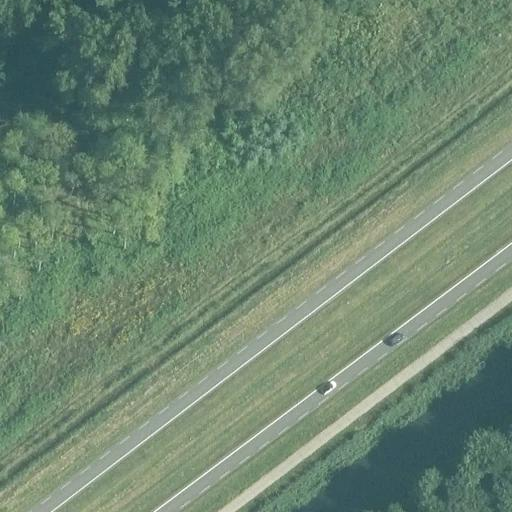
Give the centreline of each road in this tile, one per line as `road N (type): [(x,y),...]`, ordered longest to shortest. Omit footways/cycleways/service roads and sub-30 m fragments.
road 1 (primary): [(511,153),(43,511)]
road 2 (primary): [(169,511),(511,253)]
